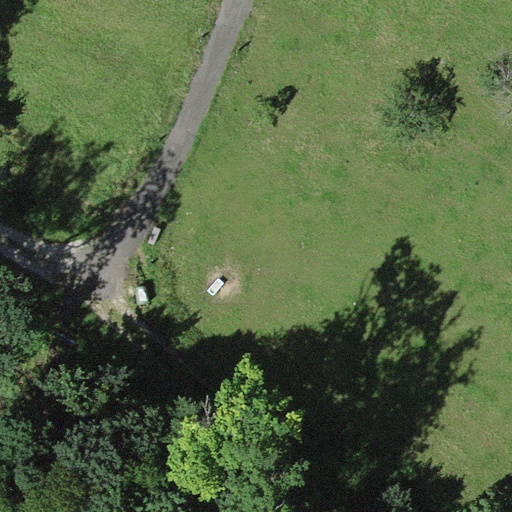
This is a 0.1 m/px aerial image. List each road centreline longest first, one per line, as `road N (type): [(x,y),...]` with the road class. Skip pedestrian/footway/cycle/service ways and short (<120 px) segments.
road 1 (track): [(0,243),(127,315),(327,511)]
road 2 (track): [(232,0),(100,297)]
